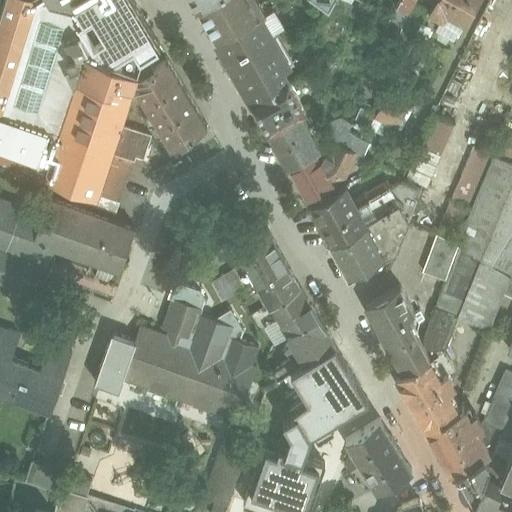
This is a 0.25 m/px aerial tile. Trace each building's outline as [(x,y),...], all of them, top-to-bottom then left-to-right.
[(36,0),(5,0),(0,18),(0,33),(24,40),(25,41),(36,0)] [(134,0),(76,0),(75,1),(84,16),(79,19),(83,25),(65,34),(70,46),(72,45),(73,49),(68,51),(78,74),(60,129),(49,125),(52,118),(27,110),(28,106),(26,103),(19,101),(16,102),(15,106),(10,104),(29,44),(23,42),(24,40),(0,33),(0,157),(98,193),(112,151),(121,123),(138,72),(142,59),(144,53),(161,43),(134,0)] [(210,0),(198,7),(217,40),(267,10),(260,14),(255,5),(262,1),(260,0),(210,0)] [(315,0),(329,10),(335,0),(315,0)] [(352,4),(344,0),(335,0),(329,10),(344,20),(352,4)] [(399,0),(397,4),(397,5),(410,12),(416,1),(413,0),(399,0)] [(434,0),(429,10),(444,18),(447,12),(465,22),(474,6),(477,0),(434,0)] [(247,24),(218,41),(240,79),(269,62),(260,46),(247,24)] [(419,24),(415,40),(429,43),(433,27),(419,24)] [(272,39),(260,46),(265,55),(277,48),(272,39)] [(277,48),(265,55),(269,62),(284,53),(281,46),(277,48)] [(68,65),(65,67),(65,68),(58,86),(61,91),(52,118),(49,125),(60,129),(78,74),(68,51),(63,53),(68,65)] [(153,65),(139,74),(137,78),(141,84),(136,86),(152,111),(188,90),(168,57),(153,65)] [(145,64),(142,59),(138,72),(139,74),(153,65),(150,60),(145,64)] [(269,62),(240,79),(253,100),(279,78),(269,62)] [(289,79),(273,88),(275,92),(255,104),(269,128),(301,111),(306,108),(289,79)] [(188,90),(152,111),(172,145),(181,140),(194,132),(208,123),(188,90)] [(408,106),(386,95),(374,117),(396,129),(408,106)] [(301,111),(269,128),(290,162),(315,149),(321,146),(301,111)] [(456,123),(436,115),(422,146),(442,155),(456,123)] [(152,133),(121,123),(112,151),(113,151),(134,158),(136,153),(144,156),(152,133)] [(368,141),(344,128),(336,140),(359,151),(359,152),(363,154),(368,141)] [(194,132),(181,140),(184,144),(197,137),(194,132)] [(511,134),(506,132),(497,154),(511,160),(511,134)] [(321,159),(315,149),(290,162),(312,203),(337,189),(334,183),(347,176),(359,152),(359,151),(336,140),(321,159)] [(475,145),(452,198),(473,206),(495,154),(475,145)] [(442,155),(420,146),(406,178),(428,187),(442,155)] [(134,158),(113,151),(99,193),(120,201),(134,158)] [(511,242),(511,161),(496,154),(459,244),(482,257),(497,266),(503,255),(506,256),(511,242)] [(388,180),(354,199),(346,184),(337,189),(312,203),(351,275),(396,250),(410,219),(422,187),(404,179),(392,185),(388,180)] [(133,226),(49,197),(50,194),(49,194),(43,210),(0,194),(0,281),(37,294),(56,243),(119,265),(119,268),(120,269),(135,225),(134,224),(133,226)] [(451,201),(438,233),(458,241),(471,210),(451,201)] [(268,226),(235,245),(241,255),(244,253),(259,278),(287,262),(268,226)] [(459,244),(437,233),(424,270),(446,279),(459,244)] [(482,257),(459,244),(446,279),(442,290),(466,299),(482,257)] [(511,259),(506,256),(503,255),(497,266),(511,273),(511,259)] [(287,262),(259,278),(272,301),(300,284),(287,262)] [(246,277),(233,285),(237,291),(250,283),(246,277)] [(264,306),(250,283),(237,291),(251,314),(264,306)] [(184,285),(180,298),(174,296),(163,326),(170,328),(168,333),(141,323),(135,339),(130,338),(127,347),(110,341),(100,368),(118,374),(121,367),(125,368),(122,376),(150,386),(149,388),(167,395),(168,392),(194,401),(193,404),(210,410),(211,407),(239,417),(257,365),(184,339),(186,334),(192,336),(203,306),(197,304),(202,291),(184,285)] [(401,285),(367,304),(404,372),(431,356),(425,344),(412,321),(414,320),(411,315),(416,312),(401,285)] [(302,288),(273,306),(280,319),(289,333),(319,315),(302,288)] [(319,315),(289,333),(293,341),(305,360),(335,342),(319,315)] [(451,321),(433,315),(427,330),(425,338),(425,344),(432,355),(439,349),(451,321)] [(280,319),(266,328),(275,342),(289,333),(280,319)] [(20,331),(0,323),(0,325),(2,326),(0,331),(0,389),(17,396),(9,420),(9,421),(18,396),(50,408),(41,432),(43,433),(66,370),(43,362),(42,366),(12,355),(20,331)] [(305,360),(293,341),(285,346),(292,357),(297,364),(297,365),(305,360)] [(73,349),(51,342),(43,362),(66,370),(73,349)] [(368,398),(336,344),(292,370),(293,371),(286,375),(294,387),(285,393),(296,412),(283,420),(291,432),(286,448),(264,441),(244,501),(275,511),(307,511),(325,462),(304,454),(311,433),(368,398)] [(404,372),(397,376),(425,428),(454,411),(444,393),(450,390),(449,389),(452,387),(454,383),(447,372),(455,368),(444,348),(432,355),(431,356),(404,372)] [(292,357),(283,362),(283,363),(278,367),(276,368),(275,371),(276,373),(278,377),(297,364),(292,357)] [(511,372),(506,370),(482,424),(484,427),(479,430),(490,450),(495,451),(503,432),(509,419),(511,411),(511,372)] [(454,411),(425,428),(450,474),(458,470),(458,469),(486,453),(490,450),(479,430),(484,427),(482,424),(475,411),(469,413),(465,405),(454,411)] [(381,417),(346,438),(377,489),(378,490),(380,488),(411,469),(411,470),(413,469),(412,466),(411,466),(402,450),(393,435),(392,435),(382,419),(381,417)] [(511,421),(509,419),(503,432),(511,435),(511,421)] [(225,440),(207,494),(229,501),(247,447),(225,440)] [(502,483),(484,474),(490,461),(486,453),(458,470),(476,502),(477,506),(477,507),(479,509),(486,511),(511,511),(511,492),(500,487),(502,483)] [(511,454),(502,477),(510,480),(508,486),(511,487),(511,454)] [(84,511),(88,493),(60,485),(54,511),(84,511)] [(419,498),(403,504),(402,506),(403,509),(397,511),(396,511),(428,511),(425,510),(421,499),(419,498)]
